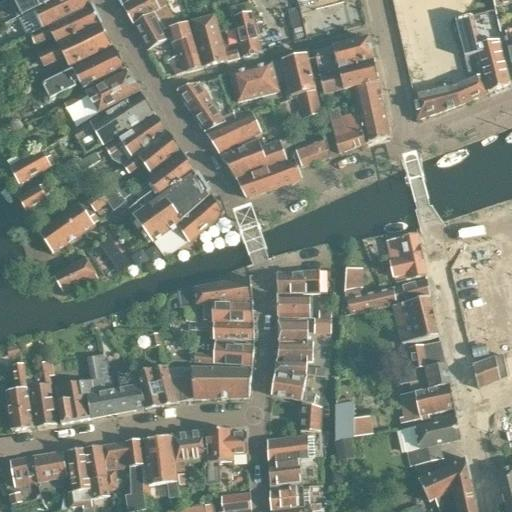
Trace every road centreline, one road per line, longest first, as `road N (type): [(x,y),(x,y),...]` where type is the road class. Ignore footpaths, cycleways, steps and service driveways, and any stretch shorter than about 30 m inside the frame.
road 1 (residential): [(487,511),(432,238)]
road 2 (residential): [(0,446),(256,413)]
road 3 (residential): [(155,86),(378,23)]
road 4 (residential): [(239,214),(266,299),(256,413)]
road 5 (residential): [(239,214),(404,140)]
road 6 (residential): [(155,86),(239,214)]
